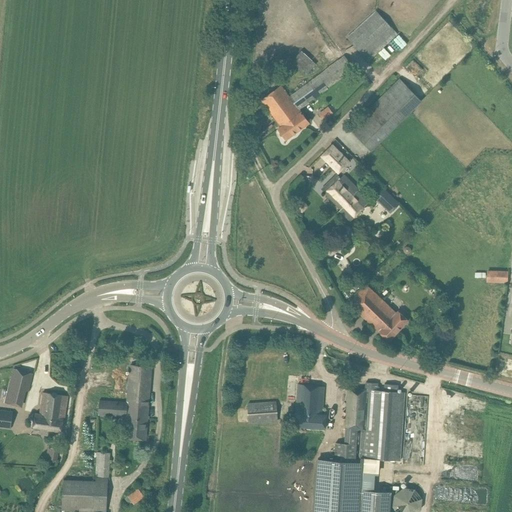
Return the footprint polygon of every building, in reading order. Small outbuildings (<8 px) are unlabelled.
[(397,34),(376,11),(347,38),(366,58),(368,56),(370,58),(397,34)] [(305,75),(316,64),(302,51),(293,60),(289,57),(279,68),(287,76),(296,66),(305,75)] [(309,123),(302,113),(299,110),(304,106),(354,69),(345,56),(309,82),(289,96),(288,93),(281,85),(261,100),(281,127),(278,129),(286,139),(309,123)] [(421,101),(407,86),(400,79),(349,129),(371,151),(421,101)] [(328,107),(319,114),(324,121),(334,114),(328,107)] [(350,162),(333,145),(322,156),(338,173),(350,162)] [(336,174),(321,189),(340,209),(346,204),(344,202),(358,189),(344,175),(341,178),(336,174)] [(395,199),(382,187),(373,197),(386,209),(395,199)] [(341,209),(340,210),(350,221),(369,202),(357,191),(359,189),(358,189),(344,202),(346,204),(340,209),(341,209)] [(508,271),(487,270),(487,283),(508,283),(508,271)] [(389,340),(408,320),(399,311),(396,313),(366,283),(348,302),(389,340)] [(99,401),(99,410),(98,416),(116,417),(117,415),(125,415),(124,438),(135,438),(145,439),(151,367),(130,365),(127,402),(99,401)] [(13,369),(9,387),(26,391),(28,391),(30,383),(33,373),(13,369)] [(365,389),(348,388),(344,429),(345,429),(344,443),(335,443),(334,460),(316,459),(312,511),(360,511),(362,490),(363,472),(364,458),(370,458),(369,464),(377,465),(377,459),(399,461),(404,392),(398,392),(398,385),(385,384),(384,391),(378,390),(379,386),(377,386),(377,383),(366,382),(365,389)] [(324,429),(325,415),(321,414),(324,386),(298,384),(295,412),(294,412),(293,426),(324,429)] [(67,415),(68,406),(69,396),(43,392),(40,414),(35,413),(33,428),(61,432),(64,414),(67,415)] [(248,404),(249,423),(277,421),(276,402),(248,404)] [(0,426),(11,428),(13,412),(0,410),(0,426)] [(49,459),(57,460),(59,448),(50,447),(49,459)] [(109,477),(110,453),(97,453),(95,477),(109,477)] [(63,479),(62,510),(99,511),(106,511),(108,478),(96,477),(96,481),(63,479)] [(422,498),(415,489),(403,487),(394,495),(393,506),(397,511),(418,511),(421,510),(422,498)] [(134,505),(144,497),(138,488),(127,495),(128,496),(125,499),(128,504),(131,502),(134,505)] [(389,511),(391,492),(362,490),(360,511),(389,511)]
